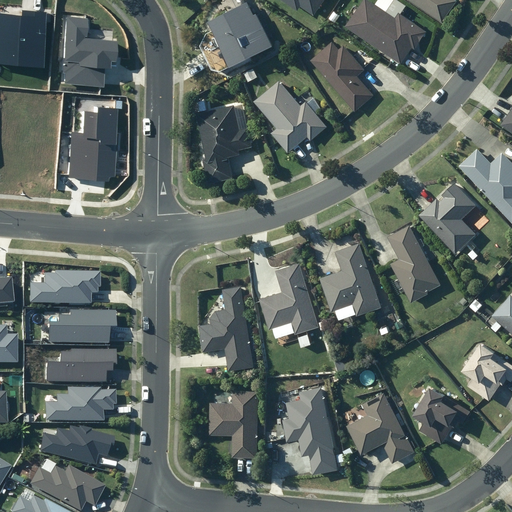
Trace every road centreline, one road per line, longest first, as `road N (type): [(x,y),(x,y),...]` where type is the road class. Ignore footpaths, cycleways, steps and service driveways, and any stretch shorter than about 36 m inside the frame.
road 1 (tertiary): [(511,13),(446,102),(375,165),(264,217),(160,232)]
road 2 (residential): [(160,232),(145,492)]
road 3 (residential): [(141,0),(158,42),(160,232)]
road 4 (residential): [(145,492),(347,511)]
road 5 (tertiary): [(160,232),(0,221)]
